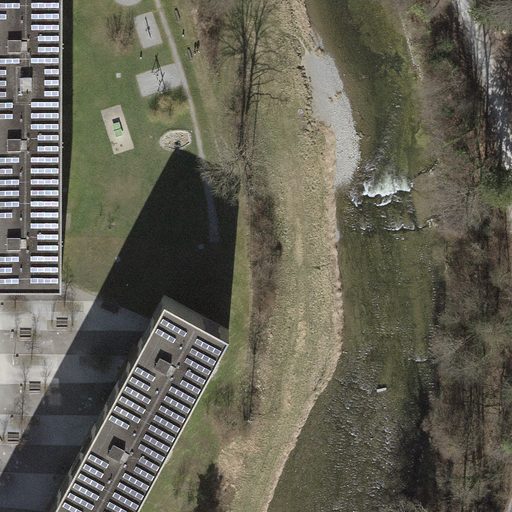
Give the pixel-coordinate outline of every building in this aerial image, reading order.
[(0,0),(0,83),(29,83),(29,75),(61,75),(60,0),(0,0)] [(28,173),(61,172),(61,75),(29,75),(29,83),(0,83),(0,181),(28,182),(28,173)] [(28,182),(0,181),(0,278),(61,278),(61,172),(28,173),(28,182)] [(162,294),(115,381),(151,400),(156,392),(184,407),(226,328),(162,294)] [(137,495),(184,407),(156,392),(151,400),(115,381),(68,469),(105,488),(109,480),(137,495)] [(68,469),(44,511),(127,511),(137,495),(109,480),(105,488),(68,469)]
